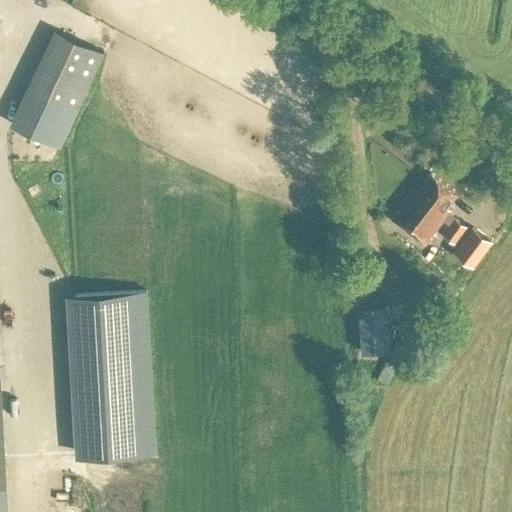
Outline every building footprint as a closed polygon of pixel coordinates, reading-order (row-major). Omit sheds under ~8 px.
[(104,51),(55,28),(11,122),(60,145),(104,51)] [(425,242),(448,212),(444,209),(458,191),(430,170),(417,188),(413,185),(390,215),(425,242)] [(455,239),(464,228),(454,220),(446,232),(455,239)] [(493,239),(472,224),(452,250),(473,265),(493,239)] [(393,299),(403,285),(380,269),(371,282),(393,299)] [(148,287),(77,290),(85,452),(156,448),(148,287)] [(386,302),(358,304),(361,350),(389,349),(386,302)]
